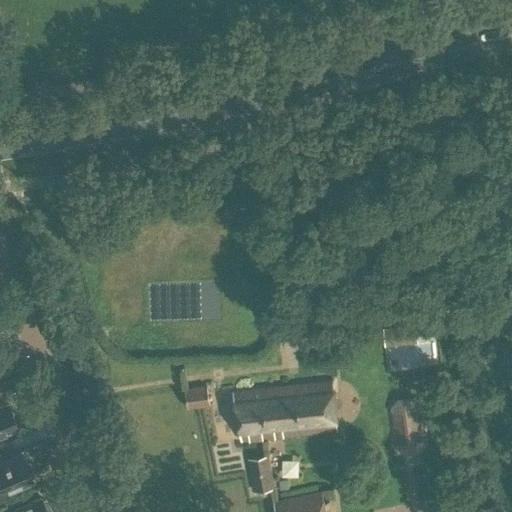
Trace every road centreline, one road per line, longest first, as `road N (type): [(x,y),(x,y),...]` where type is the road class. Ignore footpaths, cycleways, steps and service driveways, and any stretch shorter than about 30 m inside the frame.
road 1 (primary): [(0,145),(282,91),(511,35)]
road 2 (residential): [(113,511),(0,269)]
